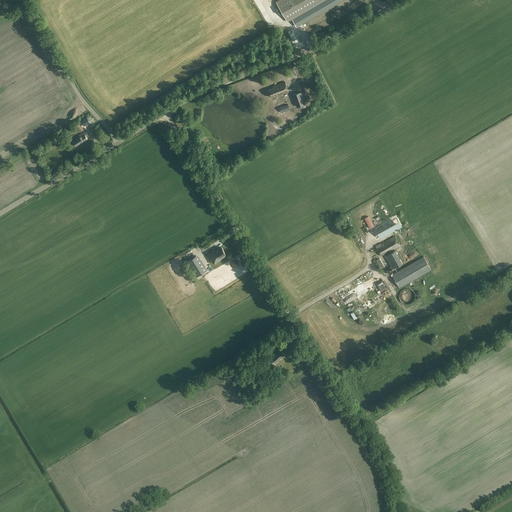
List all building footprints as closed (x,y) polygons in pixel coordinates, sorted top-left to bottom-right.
[(278,0),(276,2),(287,21),(324,0),(278,0)] [(333,9),(349,0),(329,0),(328,1),(333,9)] [(276,96),(289,92),(285,82),(273,86),(273,88),(268,90),(270,97),(276,95),(276,96)] [(293,95),(297,107),(305,104),(300,92),(293,95)] [(83,126),(90,122),(87,117),(80,121),(83,126)] [(88,135),(86,131),(78,136),(79,137),(72,141),(75,146),(87,139),(86,136),(88,135)] [(402,226),(396,216),(374,228),(380,238),(402,226)] [(367,222),(366,222),(370,228),(374,226),(370,220),(369,217),(365,219),(367,222)] [(392,269),(402,263),(395,250),(392,251),(392,250),(400,246),(395,236),(381,244),(380,244),(376,246),(377,249),(381,256),(385,253),(387,255),(385,256),(392,269)] [(214,264),(221,260),(220,258),(226,254),(221,247),(216,251),(215,249),(208,253),(214,264)] [(195,278),(208,270),(198,255),(185,262),(195,278)] [(399,288),(431,270),(424,257),(392,275),(399,288)] [(400,301),(402,303),(405,304),(408,305),(411,304),(413,302),(414,299),(415,296),(414,294),(413,292),(411,290),(408,289),(406,289),(403,290),(401,291),(400,293),(399,296),(399,299),(400,301)] [(269,358),(274,363),(275,365),(281,360),(280,358),(285,354),(281,350),(276,354),(275,353),(269,358)]
